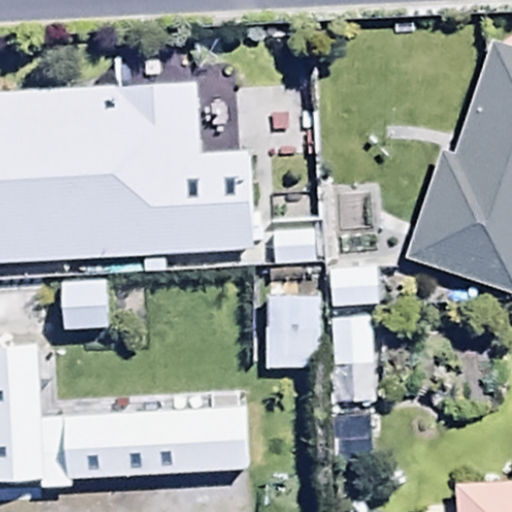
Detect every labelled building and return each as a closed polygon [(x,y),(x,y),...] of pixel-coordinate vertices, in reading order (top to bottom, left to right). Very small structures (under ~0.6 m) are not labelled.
[(511,60),(487,52),(453,160),(436,155),(401,263),(509,297),(511,289),(511,60)] [(0,269),(250,257),(245,157),(196,159),(192,86),(0,95),(0,269)] [(315,234),(267,235),(269,274),(317,272),(315,234)] [(373,312),(371,268),(323,270),(325,313),(373,312)] [(0,286),(0,352),(59,350),(57,285),(0,286)] [(315,302),(263,301),(262,375),(314,375),(315,302)] [(368,323),(325,325),(327,373),(369,371),(368,323)] [(418,426),(359,432),(362,463),(421,458),(418,426)] [(511,511),(511,486),(452,489),(453,511),(511,511)]
